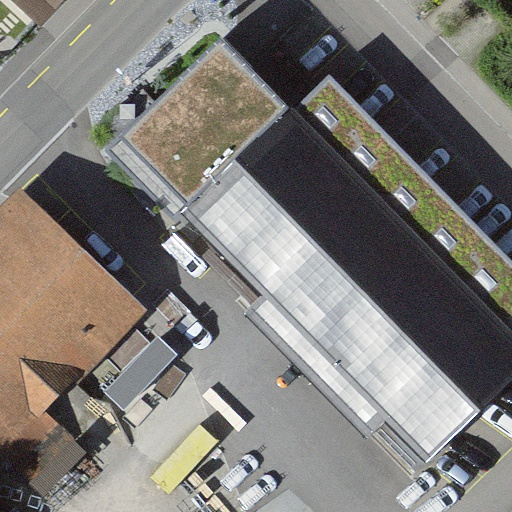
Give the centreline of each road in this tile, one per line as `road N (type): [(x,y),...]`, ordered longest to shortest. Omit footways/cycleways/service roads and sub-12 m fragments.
road 1 (unknown): [(511,461),(458,498),(393,504),(279,411),(199,314),(22,133)]
road 2 (residential): [(341,0),(511,171)]
road 3 (secondary): [(0,156),(155,0)]
